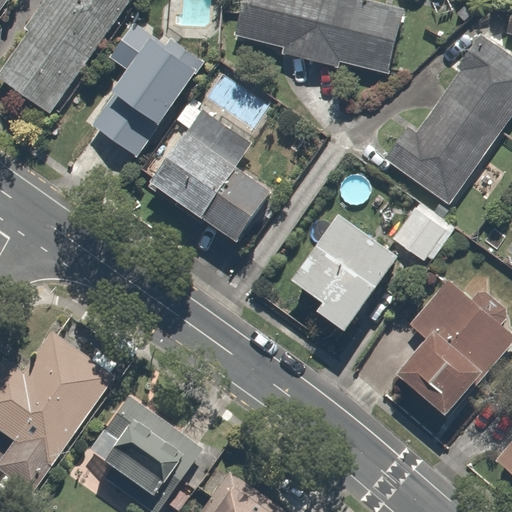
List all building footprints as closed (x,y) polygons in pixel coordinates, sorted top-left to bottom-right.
[(134,0),(51,0),(0,71),(0,79),(30,102),(60,60),(80,75),(134,0)] [(405,10),(360,0),(239,0),(232,36),(281,47),(279,56),(341,70),(343,62),(391,73),(405,10)] [(133,159),(191,71),(197,62),(133,20),(106,61),(120,70),(106,91),(117,98),(93,133),(133,159)] [(511,118),(511,65),(481,41),(386,160),(443,205),(511,118)] [(183,126),(144,184),(234,244),(272,188),(237,165),(253,141),(185,95),(170,118),(183,126)] [(449,229),(417,206),(391,242),(423,265),(449,229)] [(292,282),(322,304),(316,312),(345,333),(360,312),(400,258),(342,215),(292,282)] [(511,342),(446,280),(406,322),(429,344),(396,378),(438,418),(511,342)] [(0,500),(15,511),(115,373),(54,329),(20,377),(2,363),(0,365),(0,434),(12,444),(0,460),(0,471),(4,474),(0,479),(0,500)] [(197,449),(113,393),(73,453),(156,509),(197,449)] [(511,439),(496,460),(511,471),(511,439)] [(278,511),(225,474),(197,511),(278,511)]
